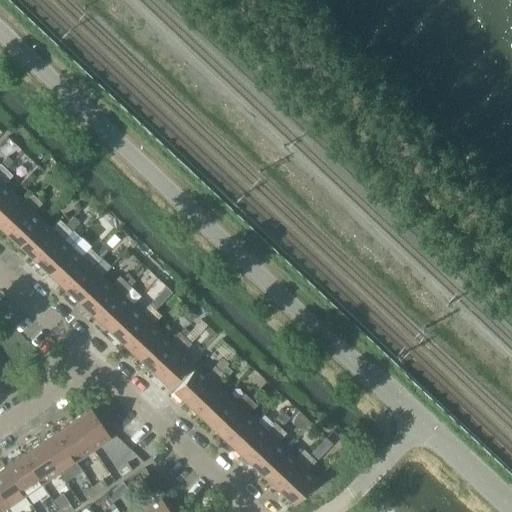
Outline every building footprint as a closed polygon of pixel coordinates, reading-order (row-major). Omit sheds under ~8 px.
[(0,203),(12,191),(3,183),(12,173),(6,168),(0,174),(0,203)] [(0,225),(4,229),(35,197),(30,192),(22,200),(12,191),(0,203),(0,225)] [(19,244),(42,219),(33,211),(41,203),(35,197),(4,229),(19,244)] [(34,258),(65,225),(59,220),(52,228),(42,219),(19,244),(34,258)] [(49,272),(72,247),(63,239),(71,230),(65,225),(34,258),(49,272)] [(64,286),(95,253),(89,248),(81,256),(72,247),(49,272),(64,286)] [(79,301),(102,276),(93,267),(100,258),(95,253),(64,286),(79,301)] [(94,315),(125,282),(119,276),(112,284),(102,276),(79,301),(94,315)] [(108,329),(132,304),(123,295),(131,287),(125,282),(94,315),(108,329)] [(123,343),(155,310),(149,304),(141,312),(132,304),(108,329),(123,343)] [(155,310),(123,343),(138,357),(162,332),(153,323),(160,315),(155,310)] [(153,372),(185,338),(179,332),(171,340),(162,332),(138,357),(153,372)] [(185,338),(153,372),(168,386),(192,361),(182,351),(190,343),(185,338)] [(188,404),(220,371),(215,366),(207,374),(197,365),(173,390),(188,404)] [(203,418),(227,393),(218,385),(226,377),(220,371),(188,404),(203,418)] [(218,433),(250,399),(244,394),(236,402),(227,393),(203,418),(218,433)] [(233,447),(257,421),(248,413),(256,404),(250,399),(218,433),(233,447)] [(73,419),(93,449),(111,438),(91,408),(73,419)] [(283,413),(274,422),(278,426),(282,429),(291,419),(283,413)] [(56,431),(76,461),(93,449),(73,419),(56,431)] [(248,461),(280,427),(278,426),(274,422),(266,430),(257,421),(233,447),(248,461)] [(263,475),(287,450),(278,441),(285,432),(280,427),(248,461),(263,475)] [(76,461),(56,431),(39,443),(59,472),(65,481),(82,470),(76,461)] [(22,454),(42,484),(59,472),(39,443),(22,454)] [(278,489),(310,456),(304,450),(296,458),(287,450),(263,475),(278,489)] [(42,484),(22,454),(5,465),(25,495),(42,484)] [(310,456),(278,489),(293,504),(317,478),(307,469),(315,460),(310,456)] [(118,469),(122,476),(132,470),(128,463),(118,469)] [(25,495),(5,465),(0,468),(0,495),(8,507),(25,495)] [(94,487),(98,493),(107,487),(103,481),(94,487)] [(98,493),(94,487),(83,494),(87,500),(98,493)] [(141,507),(144,511),(170,511),(158,495),(141,507)] [(60,510),(60,511),(69,511),(73,509),(69,503),(60,510)]
